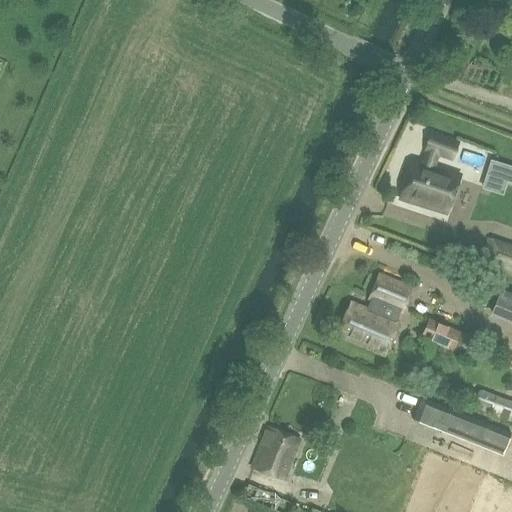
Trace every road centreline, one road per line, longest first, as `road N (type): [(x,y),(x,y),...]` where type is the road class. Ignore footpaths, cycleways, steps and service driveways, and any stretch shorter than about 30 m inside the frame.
road 1 (tertiary): [(206,511),(402,68)]
road 2 (unclassified): [(402,68),(253,0)]
